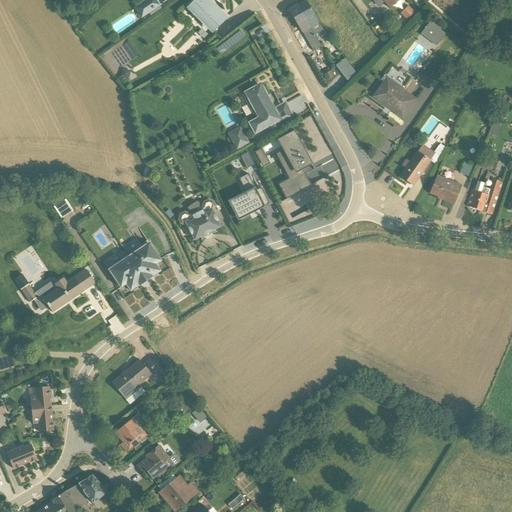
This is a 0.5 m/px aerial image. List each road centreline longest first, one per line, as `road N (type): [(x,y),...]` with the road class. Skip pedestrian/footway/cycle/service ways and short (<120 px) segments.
road 1 (residential): [(356,214),(344,226),(221,270),(97,355),(78,385),(78,444)]
road 2 (residential): [(270,9),(355,169),(356,214)]
road 3 (residential): [(356,214),(416,231),(511,241)]
road 4 (track): [(195,287),(170,233),(133,185)]
